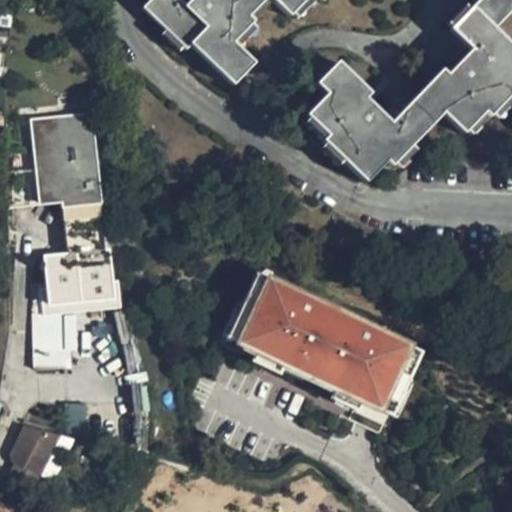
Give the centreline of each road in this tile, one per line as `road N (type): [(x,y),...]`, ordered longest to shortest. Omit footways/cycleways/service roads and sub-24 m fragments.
road 1 (residential): [(511,205),(440,207),(337,194),(194,101),(131,40),(126,0)]
road 2 (residential): [(0,441),(17,384),(30,235)]
